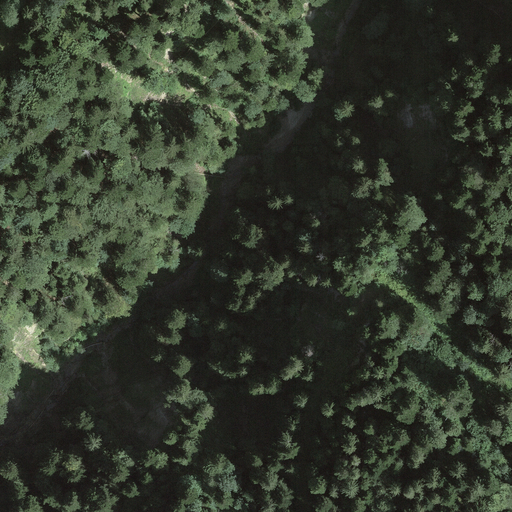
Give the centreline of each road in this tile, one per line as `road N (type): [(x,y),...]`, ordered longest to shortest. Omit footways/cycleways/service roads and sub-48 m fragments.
road 1 (track): [(302,511),(303,451),(321,386),(380,284),(406,289),(481,372),(511,385)]
road 2 (track): [(130,511),(167,477),(185,473),(201,480),(225,511)]
